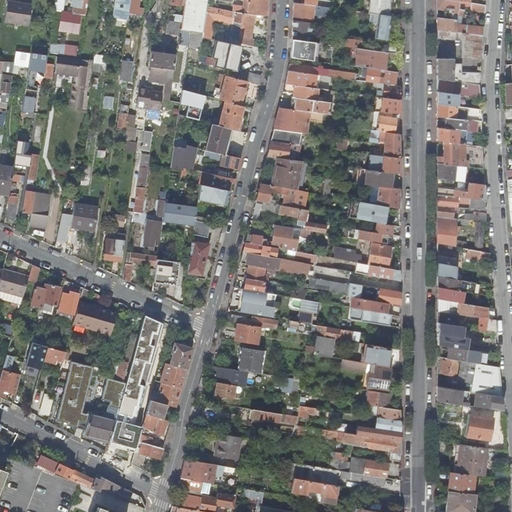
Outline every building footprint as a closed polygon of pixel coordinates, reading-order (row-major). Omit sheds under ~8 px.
[(63,12),(64,0),(55,0),(54,11),(63,12)] [(80,16),(86,17),(88,0),(78,0),(77,14),(63,12),(60,30),(78,33),(80,16)] [(131,0),(117,0),(114,18),(128,20),(129,15),(129,13),(131,0)] [(139,0),(131,0),(129,13),(143,16),(144,8),(139,7),(139,0)] [(184,0),(181,23),(180,29),(191,31),(203,33),(207,7),(208,0),(184,0)] [(234,12),(268,17),(269,0),(249,0),(248,0),(243,0),(242,6),(233,5),(232,12),(234,12)] [(390,16),(389,0),(371,0),(369,13),(378,15),(390,16)] [(459,8),(459,2),(448,0),(436,0),(437,10),(445,11),(444,19),(437,18),(437,30),(438,31),(474,35),(483,36),(484,28),(467,26),(461,26),(462,15),(464,16),(464,9),(459,8)] [(32,5),(8,1),(4,22),(29,26),(32,5)] [(321,12),(329,14),(329,8),(315,6),(304,4),(294,3),(293,21),(312,24),(314,10),(321,11),(321,12)] [(468,3),(467,9),(467,10),(484,13),(485,6),(484,6),(468,3)] [(213,21),(232,24),(234,13),(234,12),(232,12),(207,7),(203,33),(202,38),(210,39),(213,21)] [(252,40),(250,39),(255,16),(234,13),(232,24),(229,41),(251,46),(252,40)] [(142,17),(129,15),(128,20),(128,25),(141,27),(142,17)] [(376,38),(385,40),(387,40),(390,16),(378,15),(375,38),(376,38)] [(310,42),(312,24),(293,21),(292,40),(310,42)] [(166,34),(179,36),(180,29),(181,23),(167,22),(166,34)] [(188,48),(200,50),(202,38),(203,33),(191,31),(189,44),(188,48)] [(462,41),(462,44),(462,58),(472,59),(472,58),(474,35),(438,31),(438,39),(462,41)] [(472,58),(483,58),(483,36),(474,35),(472,58)] [(346,39),(345,47),(358,49),(361,49),(362,41),(346,39)] [(214,40),(211,57),(216,58),(214,66),(235,71),(241,46),(214,40)] [(314,62),(316,43),(310,42),(292,40),(290,58),(314,62)] [(52,44),(50,56),(57,57),(58,57),(76,59),(78,48),(52,44)] [(381,47),(381,52),(387,53),(390,53),(399,55),(399,44),(390,44),(381,47)] [(380,71),(384,71),(387,53),(381,52),(361,49),(358,49),(356,67),(363,68),(380,71)] [(14,65),(29,68),(31,53),(15,51),(14,63),(14,65)] [(176,56),(150,53),(148,67),(152,68),(174,70),(176,56)] [(389,60),(399,62),(399,55),(390,53),(389,60)] [(29,71),(44,73),(47,55),(40,54),(39,61),(31,61),(29,71)] [(107,57),(94,55),(93,61),(93,63),(106,65),(107,57)] [(63,74),(69,75),(75,75),(70,105),(81,107),(80,110),(87,110),(92,71),(93,63),(93,61),(80,60),(76,59),(58,57),(55,73),(63,74)] [(453,59),(437,59),(437,80),(481,85),(482,74),(461,73),(461,65),(453,65),(453,59)] [(133,63),(123,61),(121,81),(130,82),(133,63)] [(0,88),(0,106),(7,107),(8,100),(9,96),(14,65),(14,63),(2,62),(0,72),(2,72),(0,88)] [(105,73),(106,65),(93,63),(92,71),(105,73)] [(358,75),(289,64),(287,71),(326,76),(358,81),(359,76),(358,75)] [(53,68),(46,66),(44,76),(52,77),(53,68)] [(165,95),(170,95),(172,82),(174,71),(174,70),(152,68),(150,82),(166,85),(165,95)] [(367,72),(365,82),(378,84),(380,71),(363,68),(362,72),(367,72)] [(237,71),(235,78),(246,81),(259,85),(261,76),(246,72),(246,74),(237,71)] [(324,90),(326,76),(287,71),(285,84),(312,88),(319,89),(324,90)] [(395,86),(396,73),(386,71),(384,71),(380,71),(378,84),(384,85),(395,86)] [(217,84),(223,86),(226,75),(220,74),(217,84)] [(222,90),(219,100),(224,101),(240,105),(243,92),(246,81),(235,78),(226,75),(223,86),(222,90)] [(437,92),(458,95),(470,97),(478,98),(482,99),(481,85),(437,80),(437,92)] [(292,97),(296,98),(318,101),(319,89),(312,88),(285,84),(283,92),(293,94),(292,97)] [(395,86),(384,85),(378,84),(376,97),(383,98),(400,101),(400,100),(399,87),(395,86)] [(37,87),(27,86),(23,111),(33,113),(37,87)] [(222,90),(215,88),(212,98),(219,100),(222,90)] [(137,108),(142,109),(145,90),(139,89),(137,108)] [(163,93),(145,90),(142,109),(160,111),(163,93)] [(182,90),(178,115),(186,117),(188,96),(193,97),(194,93),(182,90)] [(345,102),(346,93),(334,91),(333,101),(345,102)] [(248,93),(243,92),(240,105),(244,106),(248,93)] [(456,107),(458,95),(437,92),(437,105),(456,107)] [(383,98),(376,97),(375,107),(374,109),(374,111),(375,111),(380,112),(390,113),(400,115),(400,101),(383,98)] [(296,98),(294,110),(324,114),(331,115),(333,103),(318,101),(296,98)] [(237,130),(244,106),(240,105),(224,101),(218,125),(231,129),(237,130)] [(481,122),(480,110),(456,107),(437,105),(437,117),(446,118),(454,119),(481,122)] [(117,130),(125,131),(126,127),(129,107),(121,106),(117,130)] [(302,134),(303,134),(304,127),(290,126),(290,120),(308,122),(308,121),(322,122),(324,114),(294,110),(290,110),(279,108),(273,130),(302,134)] [(389,118),(390,113),(380,112),(377,131),(380,131),(393,134),(396,119),(389,118)] [(37,114),(36,125),(44,126),(45,115),(37,114)] [(481,134),(481,122),(454,119),(446,118),(444,129),(469,132),(472,132),(481,134)] [(212,124),(206,147),(205,151),(219,154),(222,154),(224,155),(231,129),(218,125),(213,124),(212,124)] [(44,126),(36,125),(33,142),(41,143),(44,126)] [(133,142),(135,128),(126,127),(125,131),(124,140),(133,142)] [(471,145),(472,132),(469,132),(444,129),(437,128),(437,141),(443,142),(471,145)] [(302,134),(273,130),(271,142),(294,145),(299,146),(302,134)] [(371,130),(369,143),(378,144),(379,139),(380,131),(377,131),(371,130)] [(386,140),(383,156),(400,158),(400,135),(393,134),(380,131),(379,139),(386,140)] [(151,133),(144,132),(141,150),(149,151),(151,133)] [(31,140),(18,138),(13,171),(23,173),(26,152),(29,152),(31,140)] [(343,151),(345,139),(338,139),(336,150),(343,151)] [(294,145),(271,142),(267,157),(277,158),(292,160),(297,161),(299,146),(294,145)] [(442,158),(437,157),(437,163),(455,166),(460,166),(466,167),(483,168),(482,147),(471,145),(443,142),(442,158)] [(185,149),(173,147),(173,153),(172,153),(170,168),(182,170),(182,168),(185,149)] [(182,168),(191,170),(196,149),(185,147),(185,149),(182,168)] [(97,158),(105,159),(106,151),(98,150),(97,158)] [(218,159),(219,154),(205,151),(204,156),(218,159)] [(140,167),(148,168),(149,155),(142,154),(140,167)] [(219,166),(238,169),(241,158),(224,155),(222,154),(219,166)] [(39,156),(31,155),(27,180),(35,181),(39,156)] [(371,155),(369,170),(392,173),(400,174),(400,158),(383,156),(371,155)] [(295,190),(300,161),(297,161),(292,160),(277,158),(272,186),(295,190)] [(454,171),(455,166),(437,163),(437,179),(463,182),(466,167),(460,166),(459,172),(454,171)] [(0,192),(8,194),(12,169),(0,167),(0,192)] [(148,168),(140,167),(134,213),(142,214),(148,168)] [(390,188),(392,173),(369,170),(359,169),(357,184),(366,185),(374,186),(379,187),(390,188)] [(229,191),(232,179),(211,174),(208,187),(229,191)] [(470,175),(469,183),(484,185),(483,177),(470,175)] [(331,181),(325,180),(323,195),(329,196),(331,181)] [(469,183),(464,182),(463,190),(437,187),(437,195),(485,200),(484,185),(469,183)] [(284,199),(282,206),(304,210),(308,192),(295,190),(272,186),(260,183),(256,201),(259,202),(276,205),(277,202),(273,201),(273,197),(284,199)] [(31,185),(26,185),(22,212),(31,214),(35,193),(35,192),(30,192),(31,185)] [(226,205),(229,191),(208,187),(199,186),(197,200),(226,205)] [(370,200),(369,204),(388,207),(400,210),(400,189),(390,188),(379,187),(377,201),(370,200)] [(13,219),(17,194),(11,193),(6,217),(13,219)] [(48,194),(35,193),(31,214),(29,224),(46,227),(48,216),(45,216),(48,194)] [(469,204),(469,209),(486,211),(485,200),(437,195),(437,206),(454,208),(458,208),(458,203),(469,204)] [(277,202),(276,205),(282,206),(284,199),(273,197),(273,201),(277,202)] [(306,222),(305,230),(310,231),(325,234),(326,225),(306,222),(308,211),(304,210),(282,206),(276,205),(259,202),(257,210),(297,217),(297,221),(306,222)] [(196,207),(165,203),(164,208),(163,217),(162,222),(194,226),(194,221),(196,207)] [(89,206),(74,204),(71,226),(86,227),(89,206)] [(368,204),(365,221),(377,223),(385,224),(388,207),(369,204),(368,204)] [(97,208),(89,206),(86,227),(86,230),(94,231),(97,208)] [(454,219),(454,208),(437,206),(437,217),(454,219)] [(113,213),(111,224),(124,226),(125,214),(113,213)] [(474,216),(473,221),(487,222),(486,214),(475,213),(474,216)] [(70,216),(62,214),(56,240),(64,242),(70,216)] [(457,233),(458,229),(458,225),(464,225),(464,220),(454,219),(437,217),(437,244),(462,248),(463,243),(457,241),(457,236),(460,236),(460,233),(457,233)] [(155,241),(159,242),(161,231),(161,227),(162,222),(147,220),(143,245),(149,246),(148,250),(152,251),(153,246),(155,247),(155,241)] [(471,237),(475,237),(475,248),(483,247),(483,236),(485,236),(485,232),(483,232),(483,222),(475,222),(475,231),(471,231),(471,237)] [(377,223),(375,233),(382,234),(391,235),(392,226),(385,224),(377,223)] [(274,227),(270,247),(276,248),(285,250),(292,251),(295,252),(298,239),(291,238),(293,231),(293,228),(275,225),(274,227)] [(342,236),(343,228),(336,227),(335,235),(342,236)] [(375,233),(353,229),(351,238),(380,243),(382,234),(375,233)] [(103,258),(121,260),(124,235),(117,234),(116,240),(106,238),(103,258)] [(250,240),(246,239),(245,243),(267,246),(267,244),(265,240),(266,239),(262,239),(262,237),(251,235),(250,240)] [(205,245),(191,243),(187,273),(201,275),(205,245)] [(275,258),(276,248),(270,247),(267,246),(245,243),(243,252),(275,258)] [(369,258),(368,265),(369,265),(387,269),(391,247),(371,244),(370,253),(363,251),(362,257),(369,258)] [(348,262),(360,264),(361,257),(355,256),(355,253),(335,249),(333,259),(348,262)] [(469,259),(475,260),(490,263),(489,253),(464,249),(463,258),(469,259)] [(130,262),(156,266),(156,260),(157,256),(127,252),(127,256),(131,256),(130,262)] [(275,258),(243,252),(240,264),(248,265),(265,268),(307,276),(308,264),(275,258)] [(455,272),(456,266),(456,259),(437,256),(437,276),(455,279),(455,272)] [(364,270),(365,265),(360,264),(348,262),(333,259),(332,266),(352,270),(353,268),(364,270)] [(153,282),(175,285),(179,263),(156,260),(156,266),(153,282)] [(125,264),(123,278),(129,281),(132,265),(125,264)] [(35,282),(39,268),(32,265),(29,276),(28,280),(35,282)] [(263,281),(265,268),(248,265),(245,278),(263,281)] [(400,282),(400,271),(387,269),(369,265),(367,275),(391,280),(400,282)] [(0,278),(0,290),(23,296),(28,280),(29,276),(3,269),(2,271),(0,278)] [(466,274),(465,281),(476,283),(478,276),(466,274)] [(474,294),(476,283),(465,281),(455,279),(437,276),(437,287),(458,291),(468,293),(474,294)] [(245,278),(243,289),(262,292),(264,281),(263,281),(245,278)] [(377,296),(376,301),(386,303),(400,305),(400,292),(349,283),(348,285),(347,296),(359,298),(360,293),(377,296)] [(44,288),(36,286),(30,306),(42,309),(44,302),(55,305),(60,287),(50,284),(50,285),(45,284),(44,288)] [(468,293),(458,291),(437,287),(437,299),(455,302),(465,304),(468,293)] [(307,289),(300,288),(298,299),(305,300),(307,289)] [(273,306),(275,294),(262,292),(243,289),(241,300),(266,305),(273,306)] [(315,298),(316,291),(307,289),(305,300),(310,301),(310,297),(315,298)] [(0,299),(20,305),(23,296),(0,290),(0,299)] [(78,294),(69,291),(68,294),(63,293),(58,310),(59,310),(57,316),(71,320),(78,294)] [(360,293),(359,298),(376,301),(377,296),(360,293)] [(347,296),(345,307),(353,308),(391,315),(391,314),(385,313),(386,303),(376,301),(359,298),(347,296)] [(455,302),(437,299),(437,311),(462,315),(480,318),(495,320),(494,309),(465,304),(455,302)] [(254,313),(264,315),(266,305),(241,300),(241,302),(255,304),(254,313)] [(310,301),(309,312),(314,313),(316,313),(317,302),(310,301)] [(73,323),(110,333),(113,325),(113,323),(115,316),(116,312),(79,302),(73,323)] [(239,310),(254,313),(255,304),(241,302),(239,310)] [(128,314),(129,309),(117,304),(116,311),(128,314)] [(353,308),(351,320),(355,320),(377,324),(389,326),(391,315),(353,308)] [(300,311),(299,322),(312,324),(314,313),(309,312),(300,311)] [(461,318),(462,315),(437,311),(437,323),(457,326),(459,318),(461,318)] [(134,321),(142,323),(144,316),(135,312),(134,321)] [(235,314),(228,314),(226,321),(239,324),(252,326),(252,325),(275,328),(276,321),(250,316),(249,321),(246,320),(247,318),(235,315),(235,314)] [(459,318),(457,326),(478,329),(480,318),(462,315),(461,318),(459,318)] [(124,327),(125,323),(126,320),(115,316),(113,323),(117,324),(109,351),(116,353),(124,327)] [(156,323),(146,318),(143,324),(154,328),(156,323)] [(480,318),(478,329),(485,330),(496,331),(495,326),(495,321),(495,320),(480,318)] [(306,324),(287,321),(286,327),(305,331),(306,324)] [(484,337),(485,330),(478,329),(457,326),(437,323),(437,345),(450,347),(465,350),(468,338),(461,337),(462,329),(471,331),(471,332),(476,334),(479,336),(484,337)] [(4,324),(2,331),(9,333),(11,326),(4,324)] [(258,345),(261,327),(252,326),(239,324),(235,341),(244,343),(258,345)] [(315,325),(314,333),(352,340),(353,332),(315,325)] [(125,360),(131,362),(136,345),(138,337),(132,335),(125,360)] [(330,358),(334,339),(317,336),(313,355),(330,358)] [(36,360),(43,362),(44,359),(48,347),(39,345),(41,340),(34,338),(26,363),(34,365),(36,360)] [(172,355),(170,364),(186,369),(192,348),(174,343),(170,355),(172,355)] [(258,350),(259,345),(258,345),(244,343),(243,349),(242,348),(238,370),(262,374),(266,352),(258,350)] [(365,347),(362,363),(374,365),(387,367),(390,349),(362,344),(361,346),(365,347)] [(151,349),(136,345),(131,362),(126,382),(125,387),(145,393),(151,371),(145,370),(151,349)] [(57,359),(63,360),(64,359),(65,352),(48,347),(44,359),(52,361),(52,363),(56,364),(57,359)] [(479,364),(481,352),(465,350),(450,347),(448,359),(479,364)] [(110,372),(112,373),(115,362),(108,360),(110,352),(104,351),(100,369),(99,375),(109,378),(110,372)] [(0,364),(8,366),(11,356),(3,354),(0,364)] [(438,387),(501,397),(499,367),(483,365),(479,364),(448,359),(438,357),(438,387)] [(120,360),(118,365),(116,374),(115,378),(124,381),(129,362),(120,360)] [(386,393),(390,368),(387,367),(374,365),(362,363),(343,360),(341,369),(368,373),(369,369),(373,370),(372,372),(369,372),(366,390),(386,393)] [(167,363),(161,383),(181,388),(186,369),(170,364),(167,363)] [(219,367),(216,382),(235,385),(237,370),(219,367)] [(20,375),(2,371),(0,377),(0,389),(14,393),(20,375)] [(284,378),(282,392),(291,394),(294,379),(284,378)] [(297,394),(299,380),(294,379),(291,394),(297,394)] [(233,399),(235,385),(216,382),(214,395),(233,399)] [(161,383),(156,402),(166,404),(175,407),(181,388),(161,383)] [(105,419),(89,415),(83,434),(110,441),(124,388),(121,387),(116,407),(108,405),(105,419)] [(145,393),(125,387),(124,388),(110,441),(107,452),(131,464),(138,441),(140,434),(143,423),(145,414),(149,400),(150,397),(151,394),(145,393)] [(501,397),(438,387),(438,401),(495,410),(502,411),(501,397)] [(389,399),(390,394),(386,393),(366,390),(365,396),(368,397),(367,405),(378,407),(387,408),(389,399)] [(40,414),(48,416),(52,402),(44,400),(40,414)] [(162,419),(166,404),(156,402),(152,401),(149,400),(145,414),(162,419)] [(315,414),(316,409),(299,406),(299,407),(298,417),(307,418),(308,413),(315,414)] [(378,407),(377,418),(400,421),(400,410),(387,408),(378,407)] [(249,417),(280,422),(280,421),(281,414),(250,409),(249,417)] [(496,425),(504,425),(502,411),(495,410),(496,425)] [(69,428),(83,434),(89,415),(74,411),(69,428)] [(162,435),(166,420),(162,419),(145,414),(143,423),(155,427),(154,432),(162,435)] [(285,415),(284,422),(297,424),(298,417),(285,415)] [(471,415),(467,437),(489,441),(493,419),(471,415)] [(307,418),(305,427),(315,429),(317,420),(307,418)] [(377,418),(375,429),(400,433),(400,421),(377,418)] [(305,432),(305,427),(298,426),(297,436),(304,438),(305,432)] [(364,427),(362,436),(400,441),(400,433),(375,429),(364,427)] [(322,430),(322,435),(337,437),(337,441),(343,442),(343,443),(362,445),(365,446),(373,447),(372,448),(390,451),(390,452),(400,453),(400,441),(362,436),(322,430)] [(153,438),(140,434),(138,441),(151,445),(153,438)] [(235,459),(239,437),(217,434),(213,456),(235,459)] [(12,446),(1,441),(0,442),(0,453),(7,456),(12,446)] [(145,455),(160,459),(163,448),(151,445),(138,441),(131,464),(141,469),(143,470),(145,465),(143,464),(145,455)] [(462,445),(458,474),(470,476),(475,447),(462,445)] [(486,478),(490,449),(475,447),(470,476),(475,476),(486,478)] [(37,465),(69,479),(73,471),(42,455),(37,465)] [(347,462),(345,472),(385,478),(386,478),(388,463),(351,457),(350,463),(347,462)] [(239,475),(240,469),(185,460),(180,477),(202,481),(224,485),(226,473),(239,475)] [(295,479),(337,486),(338,478),(339,471),(290,463),(287,478),(293,478),(295,479)] [(89,485),(88,487),(90,488),(94,479),(74,470),(73,471),(69,479),(75,482),(76,479),(89,485)] [(338,478),(384,485),(385,478),(345,472),(339,471),(338,478)] [(450,473),(448,491),(449,491),(472,494),(475,476),(470,476),(458,474),(450,473)] [(126,501),(131,491),(118,485),(96,474),(94,479),(90,488),(95,489),(126,501)] [(200,493),(202,481),(180,477),(177,488),(200,493)] [(334,503),(337,486),(295,479),(292,491),(307,494),(308,491),(322,493),(321,501),(334,503)] [(241,498),(260,500),(261,491),(242,490),(241,498)] [(446,511),(447,511),(472,511),(475,495),(472,494),(449,491),(446,511)] [(185,495),(182,508),(203,511),(204,511),(216,511),(219,499),(210,498),(201,496),(201,498),(185,495)]
